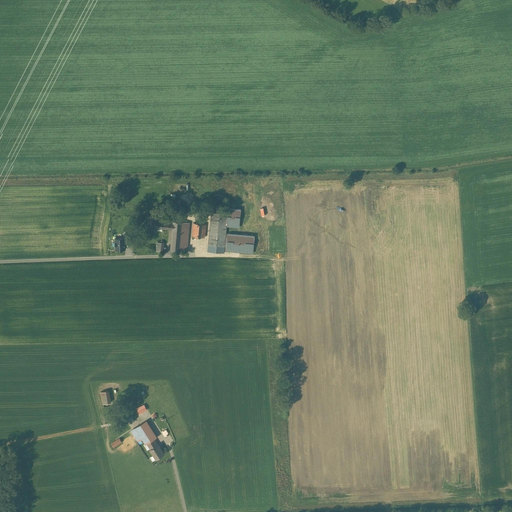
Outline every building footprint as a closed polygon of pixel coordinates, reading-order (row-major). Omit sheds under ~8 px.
[(224,203),(224,201),(223,198),(222,196),(220,195),(218,195),(216,195),(214,197),(213,199),(212,201),(213,203),(214,205),(216,206),(218,206),(220,206),(222,205),(224,203)] [(227,208),(227,213),(225,227),(239,228),(241,209),(227,208)] [(227,213),(211,211),(207,251),(223,253),(225,227),(227,213)] [(157,216),(148,215),(147,227),(156,228),(156,227),(157,221),(157,216)] [(182,222),(163,220),(163,222),(157,221),(156,227),(172,229),(170,249),(179,250),(182,222)] [(205,224),(193,223),(192,236),(204,237),(205,224)] [(125,234),(112,235),(112,250),(125,250),(125,234)] [(253,236),(228,234),(226,251),(252,253),(253,236)] [(107,390),(99,392),(101,404),(109,402),(107,390)] [(147,406),(141,395),(122,406),(128,417),(147,406)] [(156,436),(146,421),(131,430),(138,440),(142,438),(145,442),(145,443),(146,443),(146,442),(154,438),(156,436)] [(119,438),(111,443),(113,447),(121,441),(119,438)] [(154,438),(146,442),(146,443),(150,448),(157,444),(154,438)] [(164,453),(158,444),(157,444),(150,448),(150,449),(156,458),(164,453)]
